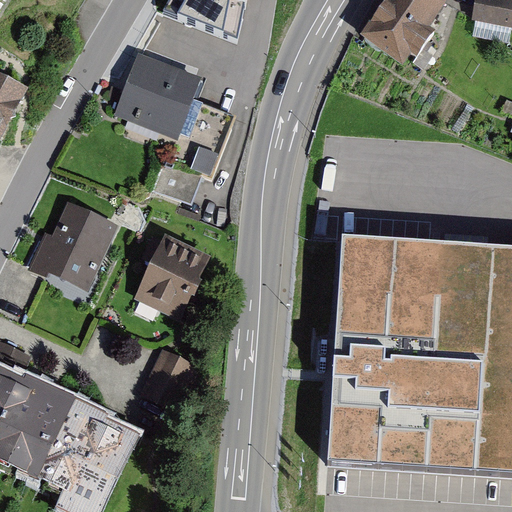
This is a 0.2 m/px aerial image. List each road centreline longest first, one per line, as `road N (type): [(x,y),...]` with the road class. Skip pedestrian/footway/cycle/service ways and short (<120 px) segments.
road 1 (primary): [(330,0),(289,79),(271,139),(239,511)]
road 2 (residential): [(0,241),(132,0)]
